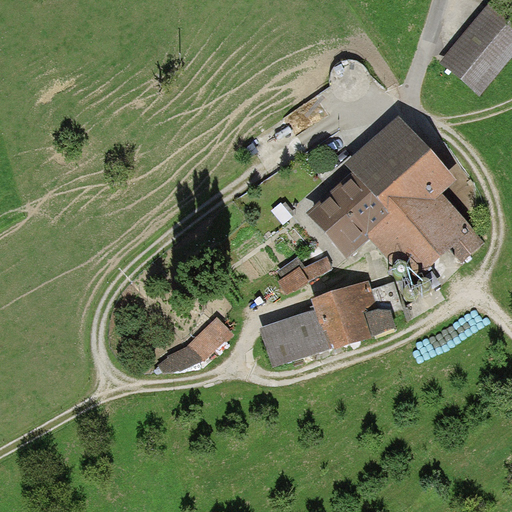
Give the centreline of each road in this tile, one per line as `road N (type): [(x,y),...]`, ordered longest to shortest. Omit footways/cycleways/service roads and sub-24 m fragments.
road 1 (track): [(475,299),(355,364),(281,387),(123,390),(0,456)]
road 2 (track): [(402,108),(355,108),(317,128),(177,229),(129,275),(100,316),(100,356),(123,390)]
road 3 (track): [(475,299),(496,254),(496,203),(428,120),(402,108)]
road 4 (residential): [(315,187),(402,108),(439,0)]
road 5 (track): [(344,0),(402,108)]
